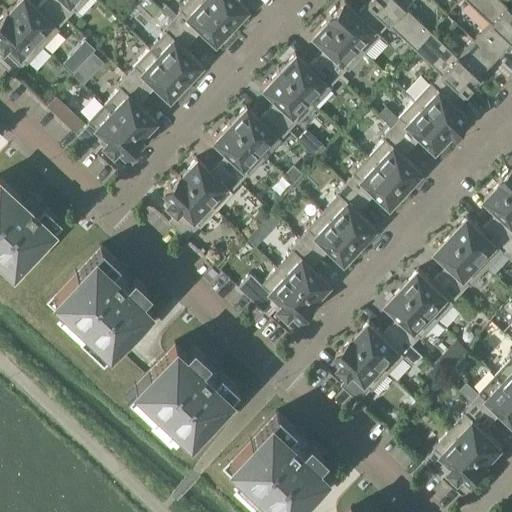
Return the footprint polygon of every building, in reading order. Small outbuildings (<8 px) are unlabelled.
[(66,18),(47,0),(42,0),(37,6),(29,0),(16,0),(7,10),(6,10),(42,45),(59,27),(58,26),(66,18)] [(47,0),(66,18),(75,9),(76,10),(85,0),(47,0)] [(172,18),(192,38),(200,29),(214,42),(231,24),(204,0),(186,0),(179,8),(180,10),(172,18)] [(204,0),(231,24),(247,7),(239,0),(204,0)] [(389,24),(366,3),(357,12),(345,0),(341,0),(327,16),(365,51),(382,34),(380,33),(389,24)] [(366,3),(389,24),(415,49),(432,31),(405,6),(410,0),(367,0),(368,0),(366,3)] [(474,39),(494,58),(505,46),(508,49),(511,44),(511,9),(502,0),(466,0),(490,22),(474,39)] [(42,45),(6,10),(0,16),(0,46),(2,49),(0,50),(0,61),(13,73),(25,61),(26,62),(42,45)] [(317,56),(339,76),(347,67),(349,68),(365,51),(327,16),(326,17),(327,17),(311,34),(325,47),(317,56)] [(192,38),(172,18),(163,28),(165,30),(149,47),(185,80),(201,63),(184,46),(192,38)] [(441,74),(461,93),(463,90),(464,91),(471,84),(470,83),(472,80),(475,83),(486,72),(483,69),(494,58),(474,39),(458,55),(432,31),(415,49),(441,74)] [(126,74),(146,93),(155,85),(168,98),(185,80),(149,47),(133,64),(134,65),(126,74)] [(339,76),(317,56),(308,64),(295,52),(278,69),(315,104),(332,86),(331,85),(339,76)] [(80,65),(72,73),(82,83),(90,75),(80,65)] [(267,108),(289,129),(298,119),(299,121),(315,104),(278,69),(262,86),(275,99),(267,108)] [(146,93),(126,74),(117,84),(119,86),(103,103),(140,137),(141,136),(140,135),(156,119),(138,102),(146,93)] [(461,93),(441,74),(433,83),(431,81),(415,98),(450,132),(467,115),(453,102),(461,93)] [(55,94),(45,104),(56,114),(65,104),(55,94)] [(391,126),(411,145),(419,136),(433,149),(449,132),(450,133),(450,132),(415,98),(399,116),(400,117),(391,126)] [(140,137),(103,103),(87,120),(88,121),(77,133),(94,150),(102,142),(112,152),(117,147),(123,154),(140,137)] [(289,129),(267,108),(259,117),(245,104),(229,121),(265,156),(282,138),(281,137),(289,129)] [(218,161),(239,181),(248,172),(249,173),(265,156),(229,121),(212,139),(226,152),(218,161)] [(411,145),(391,126),(382,135),(385,138),(369,154),(404,187),(420,170),(403,153),(411,145)] [(318,140),(310,149),(318,156),(326,147),(318,140)] [(345,182),(365,201),(374,192),(387,205),(404,187),(369,154),(352,171),(354,173),(345,182)] [(239,181),(218,161),(210,169),(196,156),(180,173),(179,172),(179,173),(215,208),(232,190),(231,189),(239,181)] [(292,165),(284,174),(294,183),(302,173),(292,165)] [(503,176),(500,179),(511,190),(511,166),(509,169),(508,168),(501,175),(503,176)] [(215,208),(179,173),(162,191),(169,197),(165,202),(175,212),(168,219),(186,236),(198,224),(199,225),(215,208)] [(0,271),(5,276),(59,217),(43,202),(28,188),(20,196),(12,188),(0,176),(0,271)] [(498,210),(490,218),(511,239),(511,190),(500,179),(499,180),(500,180),(484,197),(498,210)] [(365,201),(345,182),(336,191),(338,193),(322,210),(358,243),(375,226),(357,209),(365,201)] [(270,228),(280,218),(270,209),(261,219),(270,228)] [(299,237),(320,257),(328,248),(342,261),(358,243),(322,210),(306,227),(308,228),(299,237)] [(451,232),(488,266),(504,250),(511,258),(511,239),(490,218),(482,228),(468,215),(451,232)] [(440,271),(462,291),(470,283),(471,284),(488,266),(451,232),(435,250),(449,263),(440,271)] [(320,257),(299,237),(290,247),(292,249),(276,266),(313,300),(314,299),(313,298),(329,282),(312,265),(320,257)] [(101,243),(46,302),(101,353),(111,342),(124,329),(148,303),(138,294),(146,286),(125,266),(101,243)] [(313,300),(276,266),(260,283),(253,276),(242,289),(268,314),(274,305),(285,315),(290,311),(297,317),(313,300)] [(462,291),(440,271),(432,280),(418,267),(402,285),(438,319),(455,301),(453,300),(462,291)] [(391,324),(412,343),(420,335),(422,336),(438,319),(402,285),(385,302),(399,315),(391,324)] [(412,343),(391,324),(383,332),(369,319),(353,336),(352,336),(388,372),(405,354),(404,352),(412,343)] [(388,372),(352,336),(336,354),(343,360),(338,365),(348,375),(341,382),(359,399),(371,387),(372,389),(388,372)] [(126,391),(182,442),(237,384),(191,342),(184,350),(174,340),(155,360),(144,372),(126,391)] [(465,347),(458,340),(435,363),(443,371),(465,347)] [(511,349),(508,354),(511,356),(495,372),(511,388),(511,349)] [(472,400),(493,420),(501,411),(511,421),(511,388),(495,372),(479,390),(480,391),(472,400)] [(493,420),(472,400),(463,410),(465,412),(449,429),(486,463),(487,462),(486,462),(502,445),(485,428),(493,420)] [(277,409),(222,468),(269,511),(284,511),(288,508),(299,496),(324,469),(314,460),(322,452),(277,409)] [(486,463),(449,429),(433,446),(434,447),(423,460),(441,477),(448,469),(459,479),(463,474),(470,480),(486,463)]
